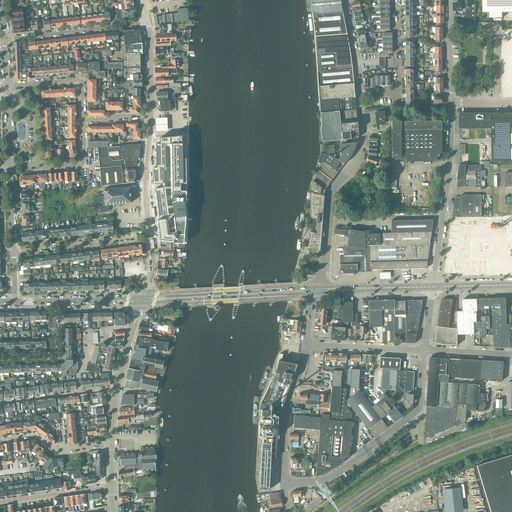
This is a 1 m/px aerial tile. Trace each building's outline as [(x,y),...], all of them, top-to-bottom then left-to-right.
[(311,0),(313,18),(343,14),(340,1),(339,0),(311,0)] [(460,0),(460,4),(454,4),(454,10),(462,10),(462,7),(465,7),(465,23),(476,22),(476,4),(475,4),(474,0),(465,1),(465,0),(460,0)] [(499,18),(499,13),(502,12),(502,13),(509,12),(509,13),(509,12),(511,12),(511,0),(482,0),(482,7),(483,12),(482,12),(482,13),(483,13),(483,12),(488,12),(488,18),(489,18),(495,18),(502,18),(499,18)] [(188,4),(150,6),(154,22),(189,20),(188,4)] [(120,20),(135,18),(135,14),(137,14),(136,8),(119,10),(120,20)] [(347,34),(343,14),(313,18),(315,36),(315,37),(316,54),(319,101),(320,113),(339,111),(339,110),(343,109),(342,99),(344,98),(345,109),(356,109),(355,97),(354,83),(352,65),(350,52),(347,34)] [(362,17),(354,19),(355,24),(363,22),(366,22),(365,18),(366,18),(366,16),(363,16),(364,17),(362,17)] [(32,29),(34,29),(34,30),(40,29),(39,20),(31,21),(32,29)] [(50,21),(43,21),(43,20),(40,20),(41,27),(44,27),(44,29),(50,28),(50,21)] [(159,25),(160,34),(172,33),(172,31),(174,31),(174,29),(174,28),(173,26),(172,26),(171,26),(171,24),(159,25)] [(124,42),(121,42),(122,44),(124,44),(125,44),(132,44),(141,43),(141,42),(141,41),(140,35),(138,30),(134,30),(126,31),(123,31),(124,42)] [(156,35),(155,47),(170,46),(170,41),(172,41),(173,41),(176,41),(176,34),(156,35)] [(511,37),(503,37),(503,95),(511,94),(511,37)] [(38,49),(38,44),(35,45),(35,42),(28,43),(29,50),(33,49),(33,56),(39,55),(38,49)] [(121,45),(122,54),(127,53),(132,53),(141,54),(142,54),(142,43),(132,44),(125,44),(121,45)] [(433,53),(435,53),(441,53),(441,47),(439,47),(439,45),(433,45),(434,47),(433,47),(433,53)] [(155,48),(155,55),(172,54),(171,47),(155,48)] [(379,57),(385,57),(389,57),(389,54),(392,54),(392,49),(382,49),(383,54),(379,54),(379,57)] [(82,71),(81,61),(80,51),(74,51),(74,58),(78,58),(79,64),(76,64),(76,72),(77,72),(78,72),(79,72),(80,71),(82,71)] [(132,53),(127,53),(127,67),(141,66),(141,61),(140,61),(140,60),(141,60),(141,54),(132,53)] [(169,68),(169,70),(171,70),(171,71),(171,74),(173,73),(173,68),(179,68),(179,64),(179,61),(178,60),(179,60),(178,60),(178,58),(174,58),(174,60),(171,60),(172,65),(161,66),(162,69),(169,68)] [(140,68),(128,68),(128,75),(132,74),(133,81),(142,80),(143,79),(143,77),(142,76),(142,74),(140,74),(140,68)] [(108,71),(100,72),(100,70),(94,70),(94,71),(95,72),(96,72),(96,73),(95,73),(95,74),(96,75),(96,76),(95,76),(96,77),(96,78),(96,79),(105,78),(108,78),(108,71)] [(156,93),(157,100),(167,100),(167,99),(168,98),(168,97),(167,96),(167,91),(157,92),(156,93)] [(160,112),(165,111),(171,111),(170,100),(157,101),(157,109),(160,108),(160,112)] [(375,112),(377,125),(385,124),(384,117),(386,117),(385,114),(384,114),(383,108),(377,109),(377,112),(375,112)] [(356,110),(320,113),(322,126),(320,126),(322,142),(358,139),(359,135),(358,131),(359,131),(358,122),(357,123),(356,110)] [(501,113),(498,113),(460,113),(460,129),(492,129),(492,165),(511,164),(511,112),(510,113),(504,114),(501,111),(501,113)] [(167,118),(155,118),(155,131),(167,131),(167,118)] [(392,158),(437,157),(439,157),(439,153),(441,153),(441,121),(391,121),(392,158)] [(152,183),(152,184),(156,184),(157,188),(155,188),(156,192),(156,196),(157,200),(157,204),(158,208),(158,212),(159,216),(159,219),(158,220),(158,224),(159,228),(159,232),(160,239),(160,242),(161,243),(174,243),(175,244),(170,191),(181,191),(181,183),(186,183),(185,145),(182,145),(182,143),(182,140),(182,136),(159,138),(159,140),(160,144),(157,144),(156,144),(156,148),(156,151),(156,156),(156,159),(156,164),(156,167),(155,167),(154,167),(153,172),(153,175),(153,180),(152,183)] [(357,142),(340,144),(341,156),(338,160),(333,156),(331,156),(321,153),(318,163),(320,164),(314,180),(325,189),(330,183),(338,172),(344,165),(346,162),(349,159),(352,155),(354,151),(355,147),(357,143),(357,142)] [(120,146),(108,147),(98,148),(101,186),(135,183),(136,168),(137,168),(138,168),(138,167),(138,166),(138,165),(137,165),(137,159),(140,158),(141,144),(119,146),(120,146)] [(335,153),(334,145),(326,146),(327,154),(335,153)] [(380,163),(381,160),(368,156),(368,157),(367,158),(367,159),(366,162),(375,165),(376,162),(380,163)] [(459,165),(458,173),(465,174),(476,174),(476,171),(482,171),(482,165),(459,165)] [(466,182),(461,181),(457,181),(456,188),(482,187),(482,171),(476,171),(476,174),(476,179),(466,179),(466,182)] [(77,172),(76,172),(74,172),(73,172),(71,173),(72,183),(81,182),(80,176),(77,176),(77,172)] [(461,180),(461,181),(466,182),(466,179),(476,179),(476,174),(465,174),(458,173),(457,179),(461,180)] [(378,188),(386,188),(387,177),(379,177),(378,188)] [(310,192),(311,214),(311,218),(309,230),(311,230),(307,246),(305,246),(303,254),(310,255),(319,256),(322,215),(324,196),(323,196),(325,190),(313,181),(309,192),(310,192)] [(104,190),(103,190),(104,190),(104,196),(104,197),(94,198),(95,212),(95,213),(96,212),(109,211),(109,210),(109,206),(109,205),(131,203),(131,202),(130,197),(131,197),(130,193),(129,188),(130,188),(130,187),(129,187),(127,188),(126,187),(126,188),(107,190),(107,189),(106,190),(104,190)] [(181,191),(170,191),(175,244),(183,244),(184,244),(186,216),(184,202),(186,202),(186,191),(181,191)] [(453,214),(453,217),(473,217),(481,217),(482,195),(461,195),(461,197),(455,197),(453,214)] [(34,220),(35,224),(42,224),(43,224),(43,223),(43,213),(38,213),(39,220),(34,220)] [(511,217),(453,218),(445,274),(511,271),(511,217)] [(339,234),(346,235),(348,237),(347,246),(343,246),(344,255),(340,255),(340,274),(348,274),(349,273),(349,272),(351,272),(351,276),(353,276),(353,272),(370,272),(370,270),(426,268),(430,244),(430,240),(431,237),(431,232),(433,220),(391,221),(391,233),(368,234),(368,230),(364,230),(364,232),(350,229),(349,231),(336,229),(335,229),(335,230),(334,231),(334,232),(334,233),(334,234),(339,234)] [(169,256),(169,260),(170,260),(171,260),(175,261),(176,252),(163,251),(163,252),(162,252),(162,254),(163,254),(162,255),(169,256)] [(161,267),(169,268),(170,260),(169,260),(162,259),(162,262),(162,263),(161,264),(162,265),(161,267)] [(239,305),(243,284),(242,284),(241,283),(239,283),(238,284),(234,305),(234,306),(236,307),(238,307),(239,305)] [(219,307),(223,285),(223,284),(221,284),(212,284),(212,285),(207,306),(208,308),(209,308),(211,308),(218,308),(219,307)] [(486,329),(487,335),(494,335),(494,347),(510,348),(510,324),(507,324),(506,307),(506,298),(493,298),(489,299),(489,306),(489,309),(490,329),(486,329)] [(462,299),(463,311),(457,311),(458,335),(474,334),(474,330),(474,322),(477,322),(477,311),(478,311),(477,299),(462,299)] [(479,310),(489,309),(489,306),(489,299),(479,299),(479,310)] [(405,301),(406,333),(406,343),(415,343),(422,300),(405,301)] [(442,300),(438,326),(449,328),(453,300),(442,300)] [(382,327),(382,339),(380,339),(380,341),(382,341),(382,342),(395,342),(394,301),(368,302),(369,327),(382,327)] [(395,333),(406,333),(405,301),(397,301),(394,301),(395,333)] [(351,322),(351,325),(358,325),(358,314),(353,314),(352,302),(342,302),(343,323),(351,322)] [(80,313),(80,319),(84,319),(85,320),(88,320),(88,328),(90,328),(90,331),(92,331),(92,328),(92,320),(91,320),(91,313),(88,313),(87,313),(85,313),(84,313),(80,313)] [(145,321),(154,322),(155,317),(163,319),(163,315),(160,315),(160,316),(157,315),(156,315),(146,313),(145,317),(144,317),(144,319),(144,320),(145,320),(145,321)] [(490,316),(479,316),(479,322),(477,322),(474,322),(474,330),(479,329),(480,335),(487,335),(486,329),(490,329),(490,316)] [(156,327),(153,327),(150,326),(151,322),(142,321),(141,321),(138,329),(152,331),(152,329),(156,330),(156,327)] [(360,326),(360,334),(361,334),(363,334),(366,334),(366,330),(369,330),(369,326),(366,325),(366,326),(360,326)] [(331,339),(345,340),(345,328),(331,326),(331,339)] [(457,329),(449,328),(438,326),(436,343),(441,344),(458,345),(457,329)] [(135,345),(139,345),(152,346),(155,346),(155,349),(167,351),(168,342),(153,340),(153,339),(153,338),(138,337),(137,337),(135,345)] [(138,352),(135,352),(134,352),(133,353),(132,354),(132,355),(132,356),(131,359),(130,364),(129,368),(137,371),(137,370),(138,366),(141,367),(141,366),(145,366),(164,370),(165,370),(167,362),(150,358),(152,346),(139,345),(138,352)] [(260,425),(259,435),(262,435),(262,437),(261,455),(260,464),(259,489),(269,490),(271,460),(271,457),(276,457),(276,458),(276,456),(277,439),(277,438),(276,438),(276,436),(277,436),(278,426),(278,416),(280,416),(280,415),(282,408),(283,405),(285,400),(287,394),(290,385),(291,381),(297,364),(288,362),(282,361),(283,354),(279,354),(278,361),(276,370),(275,375),(274,375),(273,377),(272,378),(272,379),(273,380),(272,380),(271,381),(271,382),(271,383),(272,383),(270,386),(269,386),(261,402),(260,425)] [(368,355),(367,363),(372,363),(372,369),(374,370),(374,365),(375,356),(373,356),(368,355)] [(430,358),(429,369),(441,370),(441,374),(449,375),(449,377),(460,377),(461,359),(450,359),(430,358)] [(69,375),(70,375),(75,375),(78,368),(78,367),(78,359),(72,360),(65,360),(65,362),(63,364),(61,364),(62,371),(63,376),(66,376),(69,375)] [(504,362),(461,359),(460,377),(460,378),(481,379),(503,380),(504,362)] [(113,364),(101,362),(101,364),(105,364),(104,368),(107,369),(111,370),(112,370),(113,364)] [(95,369),(95,367),(96,365),(95,365),(90,364),(87,363),(86,371),(94,373),(94,372),(95,369)] [(126,379),(124,388),(131,389),(131,388),(134,388),(134,385),(141,387),(142,377),(145,366),(141,366),(141,367),(138,366),(137,370),(137,371),(129,368),(128,368),(126,379)] [(164,370),(145,366),(142,377),(155,380),(157,373),(164,374),(164,370)] [(429,374),(429,381),(439,382),(441,382),(441,374),(441,370),(429,369),(429,373),(429,374)] [(413,392),(414,372),(382,370),(381,389),(389,390),(413,392)] [(439,382),(437,407),(447,407),(449,383),(449,377),(449,375),(441,374),(441,382),(439,382)] [(159,381),(155,380),(142,377),(141,387),(140,389),(146,390),(146,392),(149,393),(150,391),(156,392),(159,381)] [(427,406),(437,407),(439,382),(429,381),(427,406)] [(449,383),(447,407),(457,408),(457,403),(458,383),(449,383)] [(468,384),(458,383),(457,403),(467,404),(468,384)] [(468,384),(467,404),(467,410),(476,410),(478,393),(478,384),(468,384)] [(321,417),(320,430),(316,476),(317,476),(318,476),(324,474),(338,466),(341,464),(342,463),(343,462),(344,461),(344,460),(344,459),(344,457),(349,458),(352,422),(351,422),(352,414),(352,413),(345,404),(347,388),(332,387),(331,395),(326,395),(326,402),(320,402),(318,414),(321,414),(321,417)] [(381,420),(371,407),(359,391),(346,401),(375,437),(387,427),(387,428),(387,427),(381,420)] [(478,393),(476,410),(485,411),(486,391),(485,391),(484,393),(480,393),(478,393)] [(406,401),(407,401),(406,404),(412,404),(413,395),(410,394),(410,392),(404,392),(403,400),(406,401)] [(299,400),(301,400),(319,401),(319,394),(313,394),(301,393),(301,394),(300,394),(299,397),(299,400)] [(122,395),(121,403),(122,403),(122,404),(126,404),(127,405),(129,405),(130,405),(137,405),(144,404),(144,399),(136,398),(135,395),(134,395),(134,394),(126,395),(122,395)] [(386,396),(371,407),(381,420),(386,416),(385,415),(388,413),(394,422),(402,416),(386,396)] [(319,401),(301,400),(301,404),(305,404),(305,410),(301,410),(301,407),(293,407),(293,408),(292,408),(292,410),(293,410),(293,411),(292,411),(292,413),(310,413),(312,413),(312,416),(318,416),(318,414),(319,401)] [(457,403),(457,408),(455,426),(466,422),(467,410),(467,404),(457,403)] [(437,407),(427,406),(424,439),(455,426),(457,408),(447,407),(437,407)] [(103,407),(93,408),(93,415),(103,414),(103,407)] [(120,408),(119,416),(134,414),(134,411),(135,410),(134,409),(133,409),(133,407),(130,407),(120,408)] [(118,423),(118,424),(128,423),(128,422),(128,420),(134,419),(134,420),(143,419),(143,417),(151,417),(151,413),(151,411),(148,412),(148,413),(143,414),(119,416),(118,416),(118,423)] [(293,427),(320,430),(321,417),(295,415),(293,427)] [(28,422),(29,430),(33,429),(36,430),(35,428),(40,422),(39,420),(38,420),(38,421),(37,420),(33,421),(28,422)] [(36,430),(40,433),(45,426),(43,425),(40,422),(35,428),(36,430)] [(87,426),(88,435),(96,434),(97,433),(96,431),(104,430),(104,425),(99,426),(99,425),(96,425),(87,426)] [(40,433),(45,437),(48,432),(50,430),(47,428),(45,426),(40,433)] [(49,433),(45,437),(54,444),(55,443),(54,438),(54,437),(49,433)] [(32,451),(36,454),(41,447),(39,446),(39,445),(37,444),(32,451)] [(41,447),(36,454),(41,457),(45,450),(43,448),(43,449),(41,447)] [(125,465),(125,470),(134,468),(135,474),(142,472),(142,471),(143,471),(145,471),(148,471),(150,471),(149,471),(153,470),(153,471),(154,471),(154,470),(155,470),(156,470),(155,463),(156,462),(156,463),(156,454),(156,455),(155,455),(155,449),(153,449),(153,448),(152,448),(152,449),(149,449),(147,449),(144,449),(142,449),(141,449),(141,454),(136,454),(136,453),(121,454),(121,459),(120,459),(120,458),(120,459),(120,465),(125,465)] [(95,457),(95,460),(103,460),(103,453),(101,453),(98,453),(98,450),(88,451),(88,453),(96,453),(96,457),(95,457)] [(40,460),(44,463),(48,457),(48,456),(47,455),(46,455),(44,454),(40,460)] [(511,511),(511,454),(477,466),(490,511),(511,511)] [(47,470),(50,470),(50,468),(52,460),(51,459),(51,458),(50,457),(49,457),(48,457),(44,463),(43,466),(47,468),(47,470)] [(134,468),(125,470),(119,471),(118,478),(123,479),(127,480),(127,479),(132,479),(131,476),(135,475),(135,474),(134,468)] [(69,474),(73,473),(74,479),(75,479),(75,480),(81,479),(81,478),(80,471),(80,469),(68,471),(69,474)] [(96,469),(96,475),(95,475),(95,479),(103,478),(103,469),(96,469)] [(62,482),(63,491),(70,490),(69,485),(70,485),(70,481),(62,482)] [(121,488),(120,488),(120,494),(132,493),(131,487),(131,485),(121,486),(121,488)] [(442,488),(444,511),(462,511),(464,511),(462,497),(465,496),(464,486),(442,488)] [(89,499),(90,509),(94,508),(93,500),(94,500),(95,500),(96,500),(101,499),(101,498),(102,497),(102,495),(101,495),(101,492),(88,494),(89,499)] [(303,509),(305,511),(308,511),(323,501),(319,496),(303,509)] [(61,497),(53,498),(54,505),(62,504),(61,497)] [(281,498),(271,500),(272,508),(282,506),(281,498)]
